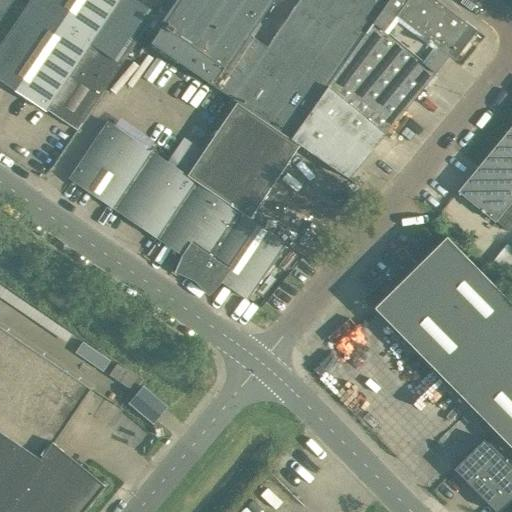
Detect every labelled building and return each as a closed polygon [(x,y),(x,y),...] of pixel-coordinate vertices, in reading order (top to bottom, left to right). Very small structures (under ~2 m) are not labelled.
[(0,0),(0,18),(12,0),(0,0)] [(135,0),(29,0),(0,43),(0,79),(46,111),(47,109),(77,129),(155,13),(135,0)] [(290,139),(376,17),(382,9),(380,8),(383,3),(379,0),(298,0),(266,46),(249,35),(273,0),(174,0),(158,24),(161,26),(150,43),(290,138),(290,139)] [(436,0),(388,0),(382,9),(376,17),(437,69),(449,55),(454,60),(476,30),(436,0)] [(290,139),(299,145),(348,178),(385,134),(437,69),(376,17),(290,139)] [(249,218),(299,145),(290,139),(236,102),(202,152),(186,175),(195,181),(249,218)] [(70,178),(114,208),(152,152),(108,122),(70,178)] [(511,125),(458,191),(494,221),(495,220),(509,232),(511,228),(511,125)] [(164,159),(181,170),(195,150),(177,139),(164,159)] [(186,175),(167,162),(152,152),(114,208),(158,238),(195,181),(186,175)] [(249,218),(195,181),(158,238),(182,255),(175,271),(192,278),(195,280),(208,293),(220,281),(246,298),(285,242),(249,218)] [(374,307),(374,308),(497,433),(487,443),(483,439),(453,468),(495,511),(496,511),(511,497),(511,303),(446,236),(374,307)] [(0,327),(0,511),(82,511),(105,485),(53,443),(90,388),(0,327)] [(108,375),(129,389),(137,377),(116,363),(108,375)] [(152,423),(165,408),(167,405),(143,384),(128,402),(152,423)]
